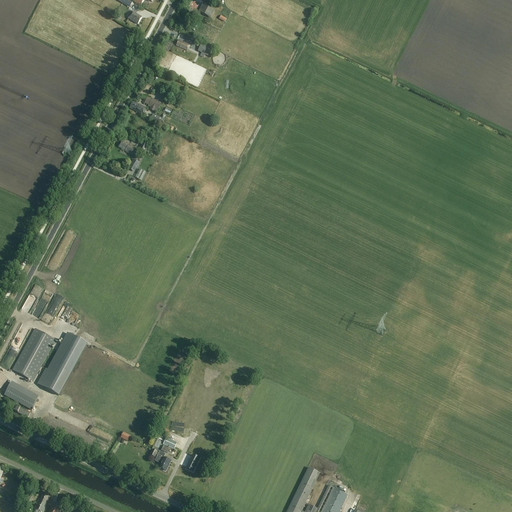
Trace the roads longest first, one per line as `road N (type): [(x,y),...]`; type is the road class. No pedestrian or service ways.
road 1 (primary): [(0,331),(176,0)]
road 2 (tertiary): [(192,511),(0,420)]
road 3 (unclassified): [(114,511),(0,458)]
